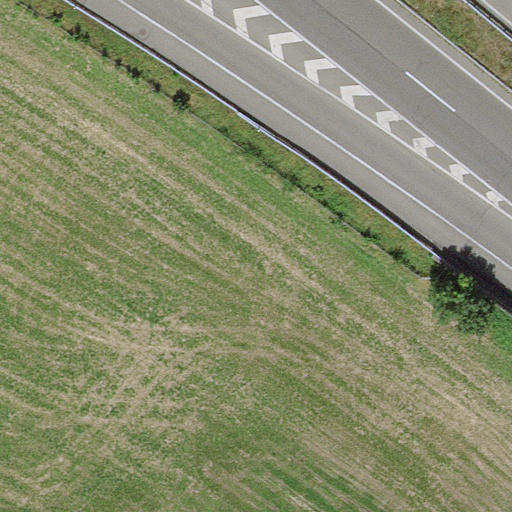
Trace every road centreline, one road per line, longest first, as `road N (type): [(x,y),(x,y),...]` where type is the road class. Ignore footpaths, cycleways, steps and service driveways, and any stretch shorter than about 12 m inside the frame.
road 1 (motorway): [(151,0),(511,228)]
road 2 (motorway): [(313,0),(511,159)]
